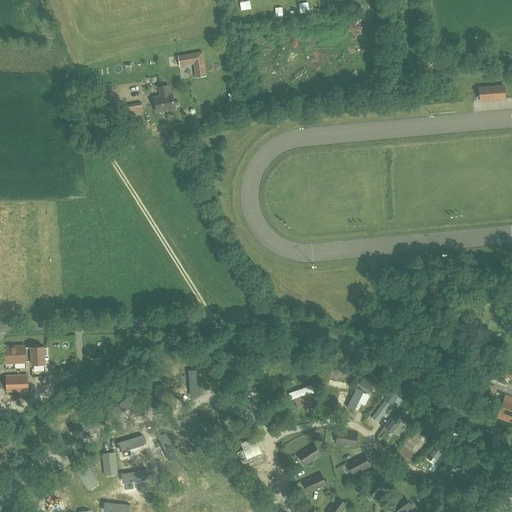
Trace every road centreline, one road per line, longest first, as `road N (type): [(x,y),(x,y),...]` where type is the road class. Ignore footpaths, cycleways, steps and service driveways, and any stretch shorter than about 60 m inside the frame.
road 1 (unclassified): [(511,451),(303,330),(227,320),(0,328)]
road 2 (unknown): [(266,440),(327,420),(359,422),(430,472),(443,505)]
